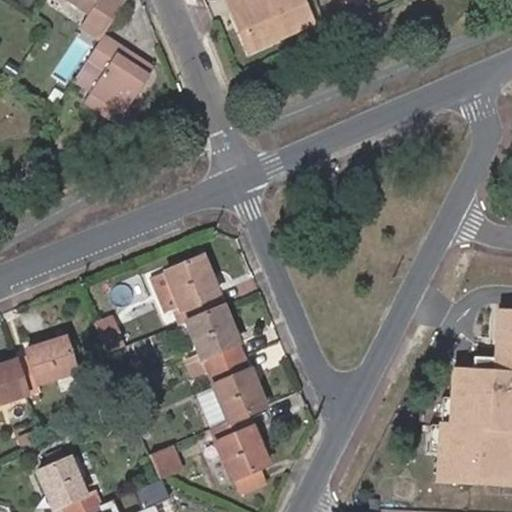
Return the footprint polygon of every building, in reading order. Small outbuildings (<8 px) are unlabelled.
[(68,0),(87,12),(80,21),(99,34),(101,32),(121,0),(68,0)] [(223,0),(228,11),(233,10),(248,41),(277,29),(278,33),(310,19),(301,0),(223,0)] [(233,10),(228,11),(246,49),(278,33),(277,29),(248,41),(233,10)] [(132,52),(101,32),(99,34),(83,58),(99,68),(91,79),(126,101),(146,71),(127,59),(132,52)] [(150,64),(132,52),(127,59),(146,71),(150,64)] [(99,68),(83,58),(76,69),(91,79),(99,68)] [(126,101),(91,79),(85,89),(119,111),(126,101)] [(183,320),(221,305),(200,257),(163,270),(177,306),(183,320)] [(177,306),(163,270),(149,277),(164,311),(171,309),(177,306)] [(205,372),(242,356),(221,305),(183,320),(198,355),(205,372)] [(183,320),(177,306),(171,309),(177,323),(183,320)] [(105,316),(92,322),(105,353),(118,347),(105,316)] [(433,486),(511,492),(511,475),(511,436),(504,435),(510,357),(511,357),(511,348),(510,348),(511,325),(511,317),(497,317),(493,363),(471,362),(470,376),(451,375),(447,430),(437,429),(433,486)] [(26,356),(12,360),(21,393),(36,388),(35,381),(72,370),(61,336),(24,348),(26,356)] [(205,372),(198,355),(186,361),(192,377),(205,372)] [(245,413),(263,405),(242,356),(205,372),(211,387),(226,421),(245,413)] [(0,399),(21,393),(12,360),(0,364),(0,399)] [(209,428),(226,421),(211,387),(194,394),(209,428)] [(209,428),(208,428),(227,476),(233,474),(264,461),(245,413),(226,421),(209,428)] [(169,445),(147,454),(156,475),(178,466),(169,445)] [(59,504),(62,511),(82,511),(98,505),(91,489),(83,492),(68,459),(36,473),(51,507),(59,504)] [(257,464),(233,474),(240,487),(263,478),(257,464)] [(157,481),(132,493),(141,511),(161,511),(170,508),(157,481)]
